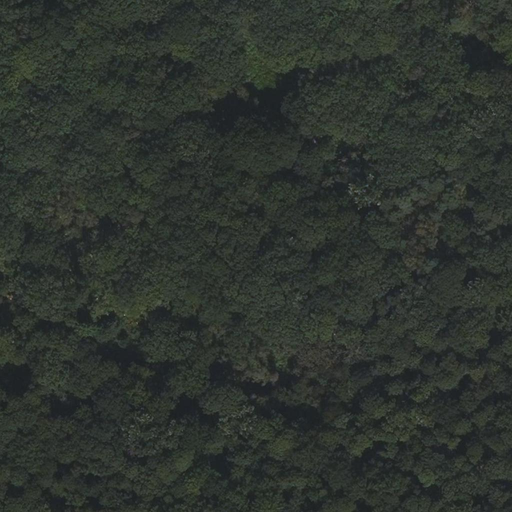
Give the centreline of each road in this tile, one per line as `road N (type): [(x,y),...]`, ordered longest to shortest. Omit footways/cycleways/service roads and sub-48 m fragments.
road 1 (track): [(0,463),(155,448),(208,434),(418,326),(511,245)]
road 2 (track): [(104,0),(353,353)]
road 3 (track): [(155,448),(155,409),(198,338),(255,213),(292,150),(346,92)]
road 4 (track): [(346,92),(381,36),(422,0)]
